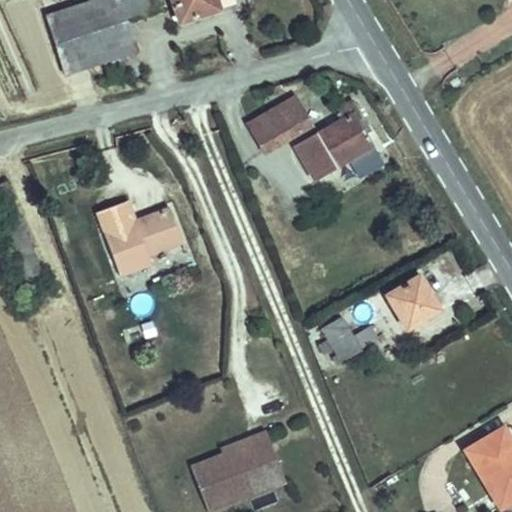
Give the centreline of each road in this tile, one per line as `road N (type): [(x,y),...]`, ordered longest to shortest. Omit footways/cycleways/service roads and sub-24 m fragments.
road 1 (unclassified): [(370,38),(0,138)]
road 2 (tertiary): [(511,272),(370,38)]
road 3 (unknown): [(405,95),(511,31)]
